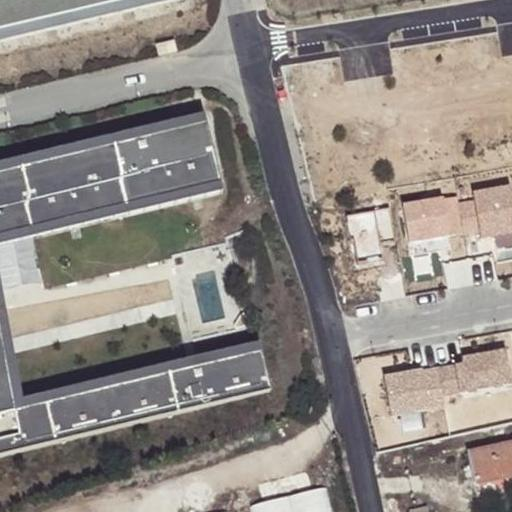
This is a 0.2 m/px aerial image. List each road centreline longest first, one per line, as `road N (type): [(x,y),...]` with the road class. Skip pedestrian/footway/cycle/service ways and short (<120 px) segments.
road 1 (residential): [(371,511),(333,342),(245,51)]
road 2 (residential): [(245,51),(0,105)]
